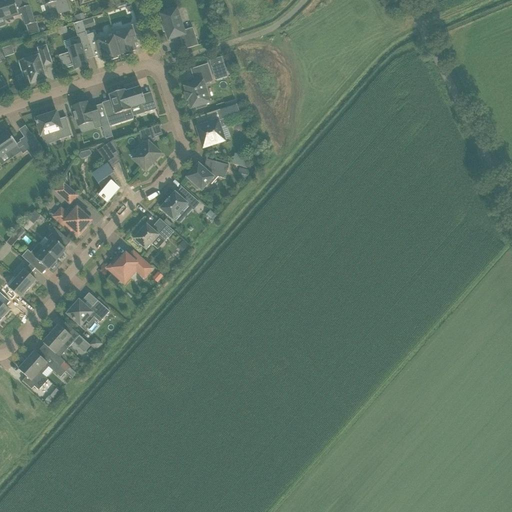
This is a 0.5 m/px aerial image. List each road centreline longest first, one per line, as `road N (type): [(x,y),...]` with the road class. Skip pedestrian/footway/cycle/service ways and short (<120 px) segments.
road 1 (residential): [(0,354),(183,150),(155,67),(0,110)]
road 2 (unclassified): [(511,208),(405,0)]
